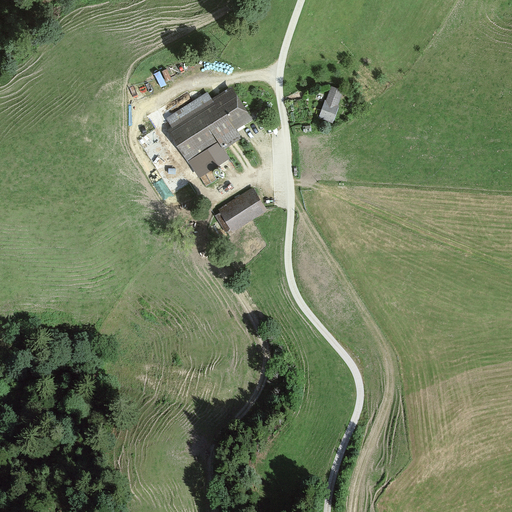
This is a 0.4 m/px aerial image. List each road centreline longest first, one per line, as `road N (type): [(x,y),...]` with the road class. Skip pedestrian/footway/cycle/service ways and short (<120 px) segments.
road 1 (track): [(511,268),(308,184),(251,187),(213,205),(206,245),(255,320),(265,355),(258,387),(212,457),(217,511)]
road 2 (track): [(326,511),(360,393),(353,369),(296,296),(289,274),(291,182),(279,78),(302,0)]
road 3 (track): [(357,511),(391,402),(390,356),(291,195)]
